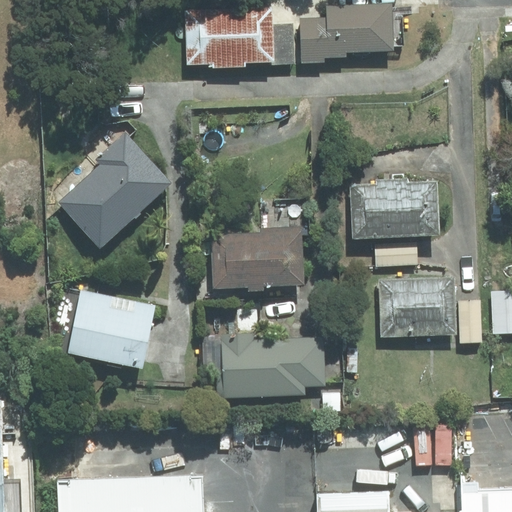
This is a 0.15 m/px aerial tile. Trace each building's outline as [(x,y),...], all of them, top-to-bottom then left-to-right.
[(324,22),(299,23),(295,23),(296,69),(321,68),(321,62),(342,61),(342,56),(387,55),(386,9),(324,10),(324,22)] [(267,13),(184,14),(185,67),(209,67),(209,73),(241,73),(241,67),(268,67),(267,13)] [(168,187),(121,135),(92,161),(97,167),(53,205),(95,251),(168,187)] [(431,183),(347,186),(346,241),(432,237),(431,183)] [(295,235),(209,235),(209,289),(294,289),(295,235)] [(414,247),(373,247),(372,268),(413,267),(414,247)] [(450,335),(449,278),(376,280),(378,337),(450,335)] [(511,291),(489,293),(489,337),(511,335),(511,291)] [(151,310),(79,294),(63,358),(136,375),(151,310)] [(477,303),(455,303),(455,343),(477,346),(477,303)] [(252,332),(210,334),(213,401),(301,397),(301,386),(321,385),(319,336),(252,339),(252,332)] [(312,395),(311,412),(337,413),(337,396),(312,395)] [(194,511),(193,480),(52,483),(53,511),(194,511)] [(511,511),(511,493),(456,495),(456,511),(511,511)] [(377,511),(378,496),(307,498),(307,511),(377,511)]
